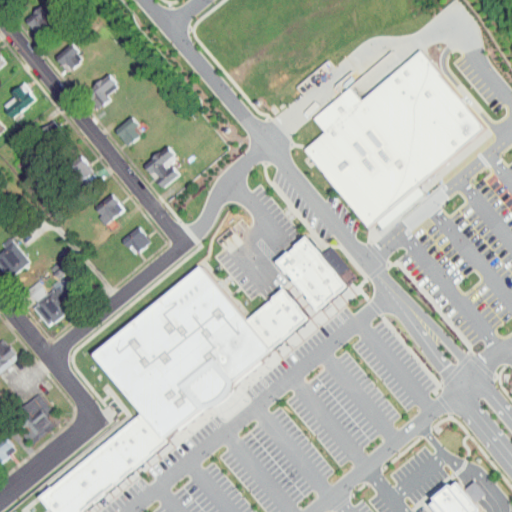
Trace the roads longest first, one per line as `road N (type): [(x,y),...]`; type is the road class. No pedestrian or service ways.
road 1 (residential): [(180,245),(0,18)]
road 2 (residential): [(180,245),(52,355)]
road 3 (residential): [(98,418),(0,296)]
road 4 (residential): [(98,418),(0,494)]
